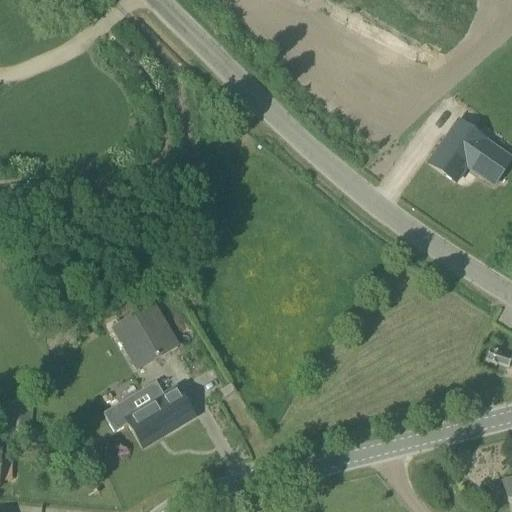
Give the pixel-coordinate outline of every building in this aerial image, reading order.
[(484,142),(458,123),(428,166),(455,184),(466,168),(493,187),(511,162),(483,143),(484,142)] [(136,371),(177,347),(153,306),(112,330),(136,371)] [(497,365),(508,369),(509,369),(509,368),(508,367),(510,361),(511,361),(511,360),(500,356),(500,354),(499,354),(492,352),(493,351),(491,351),(490,352),(488,352),(485,361),(487,362),(487,364),(488,364),(489,363),(495,366),(496,367),(497,365)] [(223,401),(235,394),(230,385),(218,392),(223,401)] [(143,450),(162,438),(194,419),(176,390),(163,398),(154,403),(147,390),(128,401),(103,416),(114,435),(127,427),(142,451),(143,450)] [(5,430),(29,433),(32,403),(8,401),(5,430)] [(511,511),(511,481),(503,484),(510,511),(511,511)]
